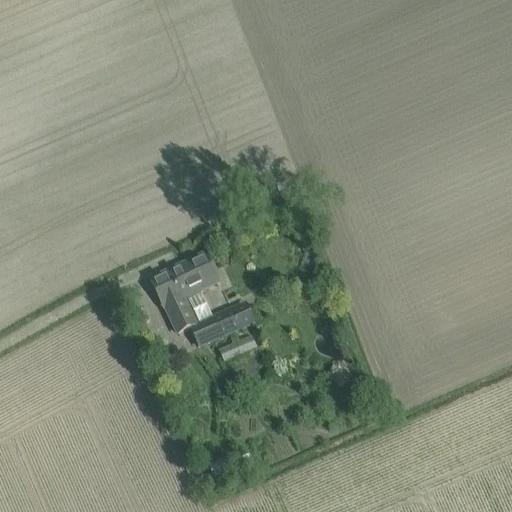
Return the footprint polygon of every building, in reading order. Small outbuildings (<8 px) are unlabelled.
[(184,301),(219,285),(206,257),(151,283),(164,311),(166,310),(179,336),(197,328),(184,301)] [(253,327),(246,308),(212,322),(220,341),(253,327)] [(150,337),(141,314),(130,318),(139,341),(150,337)] [(254,339),(220,353),(225,365),(259,350),(254,339)] [(248,451),(211,466),(220,486),(256,471),(248,451)]
